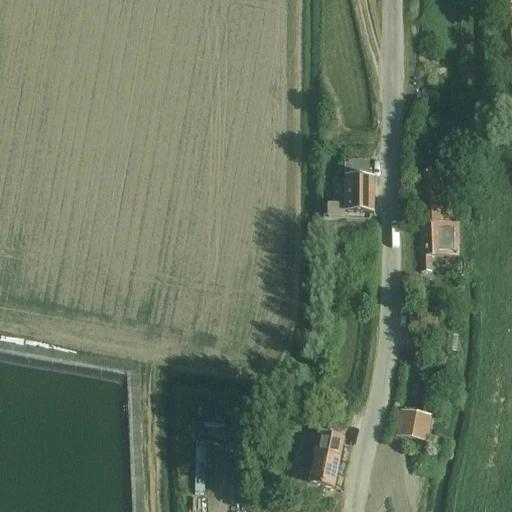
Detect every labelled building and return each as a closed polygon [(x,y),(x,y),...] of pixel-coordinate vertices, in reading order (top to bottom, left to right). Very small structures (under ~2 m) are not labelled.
[(439,0),(439,17),(442,17),(441,28),(449,29),(450,19),(453,19),(454,0),(439,0)] [(326,122),(326,132),(337,133),(338,122),(326,122)] [(368,165),(345,165),(345,215),(373,215),(373,181),(368,181),(368,165)] [(419,203),(419,226),(441,227),(441,203),(441,175),(418,175),(418,203),(419,203)] [(457,227),(441,227),(419,226),(421,275),(430,275),(430,259),(458,259),(457,227)] [(425,316),(424,331),(437,331),(437,316),(425,316)] [(402,414),(397,439),(424,445),(429,420),(402,414)] [(282,494),(294,497),(294,501),(306,503),(307,499),(318,501),(321,489),(334,492),(344,443),(319,438),(316,453),(304,450),(300,467),(313,469),(309,487),(285,482),(282,494)]
